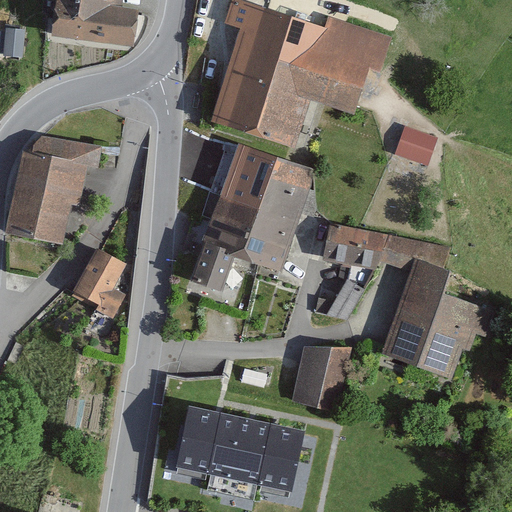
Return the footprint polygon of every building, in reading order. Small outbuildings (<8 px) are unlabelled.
[(123,7),(123,0),(67,0),(63,38),(111,43),(133,47),(139,10),(123,7)] [(233,0),(228,21),(252,28),(224,122),(302,145),(316,99),(364,114),(390,35),(333,17),(331,23),(270,5),(270,3),(259,0),(233,0)] [(25,53),(24,28),(10,28),(10,53),(25,53)] [(400,152),(430,161),(438,134),(408,125),(400,152)] [(34,146),(34,150),(18,231),(74,242),(81,202),(88,204),(94,166),(101,167),(104,146),(44,138),(34,146)] [(217,217),(297,245),(322,171),(243,144),(217,217)] [(245,254),(288,269),(297,245),(217,217),(209,241),(215,244),(245,254)] [(328,263),(382,270),(387,232),(334,225),(328,263)] [(388,261),(419,271),(427,249),(395,239),(388,261)] [(232,290),(245,254),(215,244),(202,280),(232,290)] [(129,264),(101,247),(75,292),(100,307),(98,312),(114,320),(126,296),(114,290),(129,264)] [(393,353),(459,377),(474,338),(487,343),(497,313),(459,294),(467,271),(428,257),(393,353)] [(348,324),(372,289),(351,275),(327,310),(348,324)] [(344,407),(359,346),(307,346),(296,396),(344,407)] [(304,432),(190,407),(177,466),(291,491),(304,432)]
